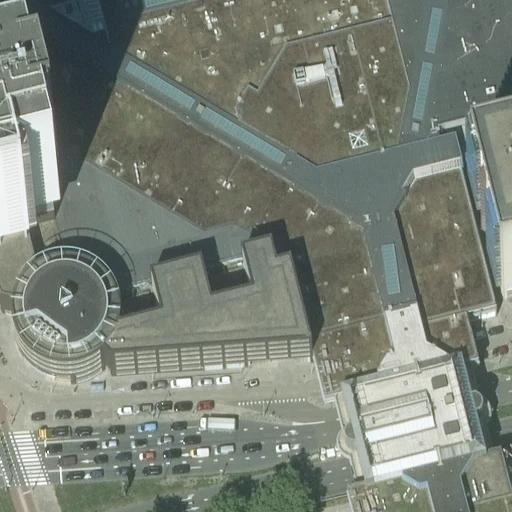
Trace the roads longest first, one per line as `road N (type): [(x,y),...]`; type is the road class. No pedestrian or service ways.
road 1 (secondary): [(336,433),(0,462)]
road 2 (secondary): [(208,511),(511,443)]
road 3 (residential): [(511,338),(316,391),(254,394)]
road 4 (residential): [(254,394),(0,402)]
road 5 (secondary): [(511,391),(336,433)]
road 6 (unclassified): [(392,511),(511,482)]
